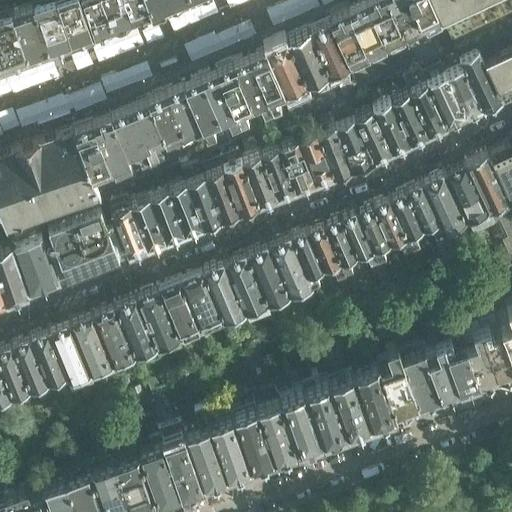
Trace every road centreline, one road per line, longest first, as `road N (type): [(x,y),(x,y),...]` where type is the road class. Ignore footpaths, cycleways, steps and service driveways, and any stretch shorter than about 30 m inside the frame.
road 1 (residential): [(511,116),(378,178),(0,324)]
road 2 (residential): [(220,511),(511,407)]
road 3 (residential): [(0,106),(268,0)]
